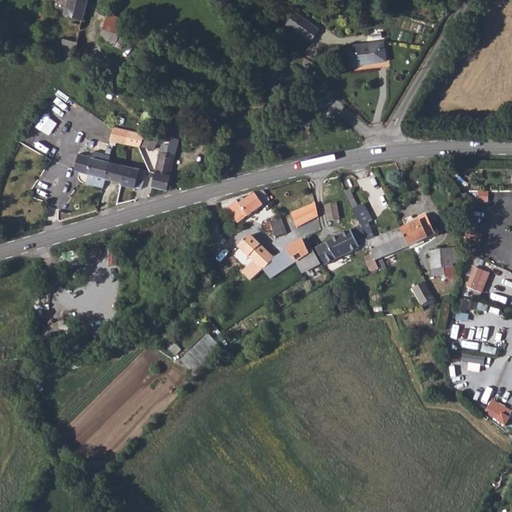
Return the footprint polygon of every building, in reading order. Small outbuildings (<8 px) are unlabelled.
[(69,15),(60,57),(75,60),(88,0),(68,0),(66,14),(69,15)] [(295,12),(286,24),(292,29),(301,16),(295,12)] [(301,16),(292,29),(310,43),(320,31),(301,16)] [(103,29),(99,40),(118,46),(121,35),(103,29)] [(381,43),(347,47),(350,67),(384,63),(381,43)] [(98,115),(90,110),(81,123),(88,129),(98,115)] [(45,148),(51,134),(37,127),(31,141),(45,148)] [(115,132),(114,143),(132,145),(134,132),(124,130),(123,128),(120,128),(118,129),(117,132),(115,132)] [(147,139),(145,147),(157,148),(162,135),(153,131),(150,140),(147,139)] [(134,132),(132,145),(145,147),(147,139),(147,135),(134,132)] [(162,149),(154,188),(167,190),(177,143),(171,141),(170,147),(163,146),(162,149)] [(75,170),(89,174),(106,179),(110,163),(112,157),(95,153),(94,159),(79,155),(75,170)] [(110,163),(106,179),(123,183),(127,167),(110,163)] [(123,183),(123,186),(135,188),(136,186),(143,188),(146,171),(127,167),(123,183)] [(479,200),(488,201),(489,191),(480,190),(479,200)] [(261,191),(253,193),(244,201),(241,198),(227,209),(238,224),(266,203),(261,191)] [(350,191),(345,193),(349,201),(354,200),(350,191)] [(24,198),(21,205),(36,211),(39,203),(24,198)] [(324,201),(323,203),(327,223),(338,221),(335,204),(332,205),(330,201),(326,200),(324,201)] [(354,200),(349,201),(361,226),(367,223),(370,222),(363,205),(357,207),(354,200)] [(296,228),(302,225),(317,217),(316,205),(297,213),(296,210),(293,212),(294,214),(291,216),(296,228)] [(474,227),(488,229),(491,215),(476,212),(474,227)] [(430,217),(422,220),(430,238),(437,235),(430,217)] [(280,219),(269,223),(272,230),(276,239),(286,234),(280,219)] [(422,220),(401,230),(408,247),(410,250),(426,243),(425,240),(430,238),(422,220)] [(269,223),(263,226),(265,232),(272,230),(269,223)] [(367,223),(361,226),(371,250),(373,254),(375,261),(408,247),(401,230),(375,240),(367,223)] [(327,244),(314,250),(324,266),(362,248),(365,253),(371,250),(361,226),(327,244)] [(480,247),(483,232),(473,230),(470,244),(480,247)] [(249,236),(238,247),(257,265),(263,270),(274,259),(249,236)] [(301,241),(286,251),(294,263),(295,263),(308,254),(301,241)] [(452,250),(443,251),(445,269),(453,268),(452,250)] [(445,269),(443,251),(428,253),(430,278),(444,276),(445,269)] [(106,253),(105,269),(114,269),(114,254),(106,253)] [(373,254),(364,259),(370,273),(379,269),(375,261),(373,254)] [(274,259),(263,270),(270,280),(281,272),(275,258),(274,259)] [(475,278),(479,261),(469,258),(465,275),(475,278)] [(257,265),(248,275),(254,280),(263,270),(257,265)] [(496,284),(502,271),(487,265),(482,279),(496,284)] [(432,298),(423,282),(413,288),(424,308),(427,306),(426,303),(432,298)] [(477,312),(478,299),(458,298),(457,310),(477,312)] [(209,332),(181,358),(194,372),(222,346),(209,332)] [(498,350),(501,336),(487,333),(484,347),(498,350)] [(483,371),(484,355),(463,353),(462,362),(469,362),(469,369),(483,371)]
